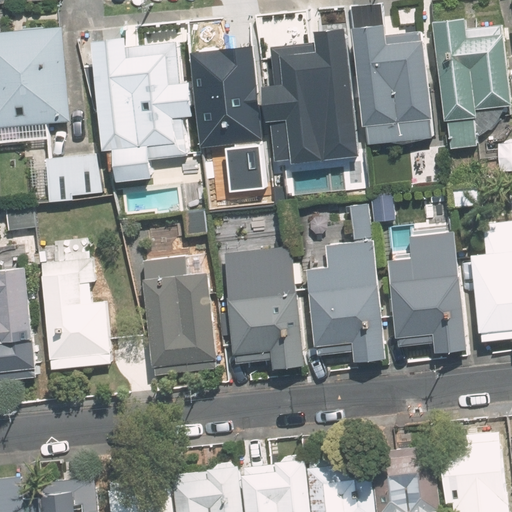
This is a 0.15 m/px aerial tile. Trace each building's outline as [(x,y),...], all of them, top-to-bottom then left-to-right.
[(511,26),(469,32),(467,13),(434,17),(436,32),(431,33),(444,137),(447,137),(448,151),(484,147),(481,110),(511,107),(511,26)] [(69,22),(0,27),(0,128),(77,123),(69,22)] [(444,137),(431,33),(392,38),(390,22),(356,27),(352,27),(361,137),(369,136),(370,144),(444,137)] [(278,85),(265,86),(268,121),(293,118),(297,161),(330,159),(328,139),(361,137),(352,27),(273,34),(278,85)] [(203,155),(196,77),(180,79),(177,42),(133,46),(132,32),(92,35),(105,178),(160,173),(158,159),(203,155)] [(235,201),(275,198),(265,86),(261,87),(257,45),(193,51),(196,77),(203,155),(231,153),(235,201)] [(95,154),(48,158),(51,197),(98,193),(95,154)] [(498,184),(455,184),(455,205),(499,204),(498,184)] [(374,237),(373,204),(356,205),(357,240),(332,241),(333,263),(311,264),(314,354),(356,352),(356,361),(385,360),(381,237),(374,237)] [(203,209),(182,211),(184,233),(205,232),(203,209)] [(511,222),(488,224),(489,251),(475,252),(480,339),(511,337),(511,222)] [(439,348),(469,345),(459,227),(412,231),(414,256),(391,258),(398,341),(438,338),(439,348)] [(215,248),(147,253),(154,370),(223,366),(215,248)] [(274,365),(309,364),(303,251),(229,254),(234,354),(274,352),(274,365)] [(102,279),(100,255),(44,260),(55,366),(116,360),(109,300),(94,302),(92,280),(102,279)] [(28,262),(0,264),(0,368),(38,365),(28,262)] [(440,432),(447,511),(511,511),(505,426),(440,432)] [(376,438),(382,511),(447,511),(440,432),(376,438)] [(307,445),(313,511),(382,511),(376,438),(307,445)] [(244,465),(248,511),(313,511),(307,445),(286,447),(287,461),(244,465)] [(181,511),(248,511),(244,465),(229,467),(228,453),(176,458),(181,511)] [(181,511),(176,458),(113,464),(117,511),(181,511)] [(0,511),(25,511),(22,472),(0,474),(0,511)] [(99,511),(95,473),(42,478),(45,511),(99,511)]
